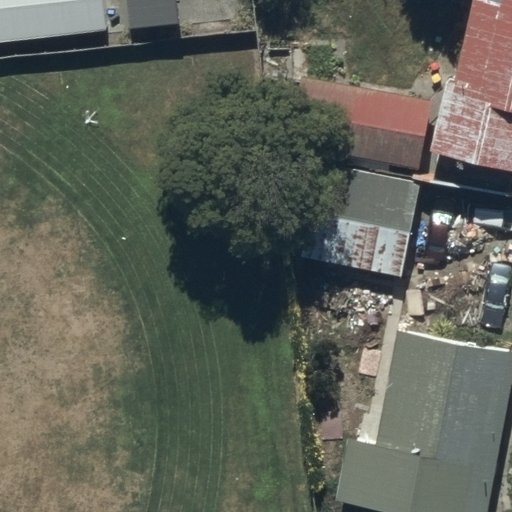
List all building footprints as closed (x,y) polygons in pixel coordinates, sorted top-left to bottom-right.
[(0,0),(0,43),(111,31),(107,0),(0,0)] [(511,0),(480,0),(462,82),(455,80),(437,156),(511,172),(511,0)] [(335,41),(334,7),(269,10),(270,43),(335,41)] [(422,172),(436,102),(305,76),(291,146),(422,172)] [(304,258),(405,279),(424,184),(323,163),(304,258)] [(384,511),(492,511),(511,409),(511,353),(403,333),(381,446),(352,440),(340,503),(384,511)]
